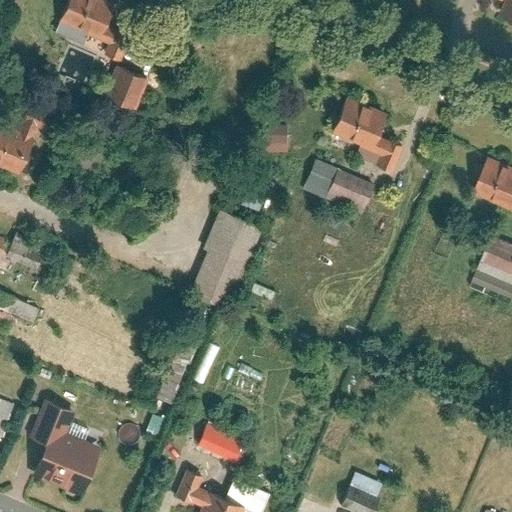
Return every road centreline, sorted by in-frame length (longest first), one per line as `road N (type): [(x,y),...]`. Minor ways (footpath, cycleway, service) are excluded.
road 1 (residential): [(0,192),(147,251),(185,175)]
road 2 (residential): [(511,89),(301,0)]
